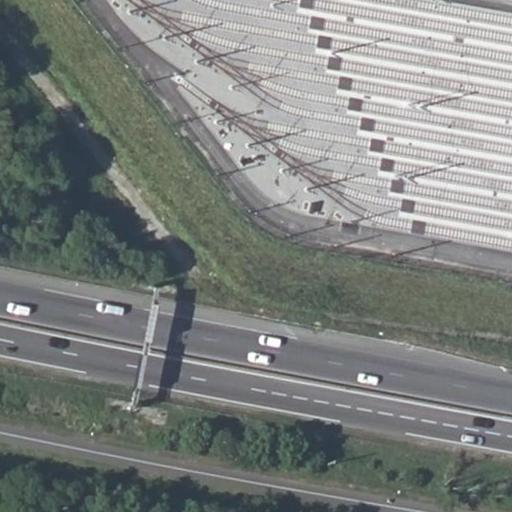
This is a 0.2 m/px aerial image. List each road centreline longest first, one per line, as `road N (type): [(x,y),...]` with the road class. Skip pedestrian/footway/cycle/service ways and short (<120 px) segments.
road 1 (trunk): [(511,396),(0,296)]
road 2 (trunk): [(0,338),(511,436)]
road 3 (unknown): [(218,340),(273,335),(449,357),(511,348)]
